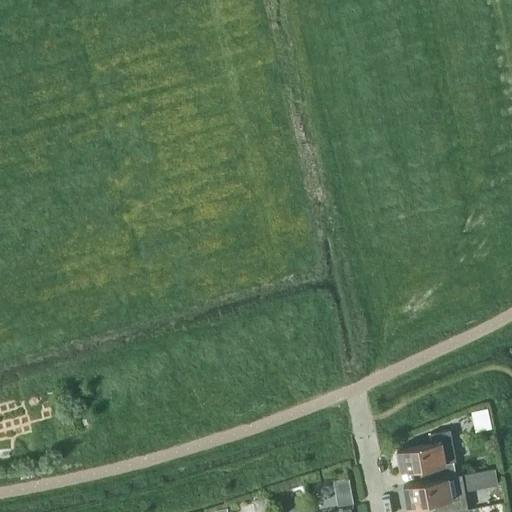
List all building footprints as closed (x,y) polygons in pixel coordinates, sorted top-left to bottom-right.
[(478,408),(480,427),(496,425),(494,405),(478,408)] [(401,470),(446,462),(456,460),(450,429),(431,433),(433,442),(397,449),(401,470)] [(454,461),(421,468),(423,480),(456,474),(454,461)] [(495,468),(486,470),(489,485),(498,483),(495,468)] [(408,506),(428,502),(429,511),(448,511),(463,509),(462,502),(458,497),(457,497),(453,497),(451,486),(462,484),(464,480),(462,473),(404,484),(408,506)] [(351,491),(342,492),(344,504),(353,502),(351,491)] [(253,499),(255,511),(268,511),(266,497),(253,499)]
